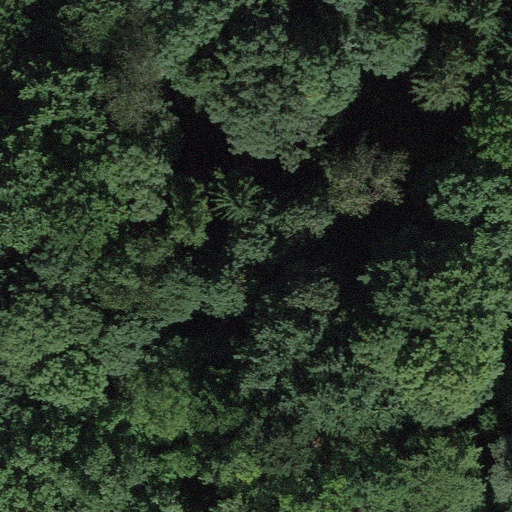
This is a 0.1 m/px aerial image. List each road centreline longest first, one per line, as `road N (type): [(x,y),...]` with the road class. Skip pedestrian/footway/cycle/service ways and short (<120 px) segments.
road 1 (track): [(511,64),(417,71),(261,106),(0,199)]
road 2 (track): [(368,511),(243,430),(161,400),(75,384),(0,382)]
